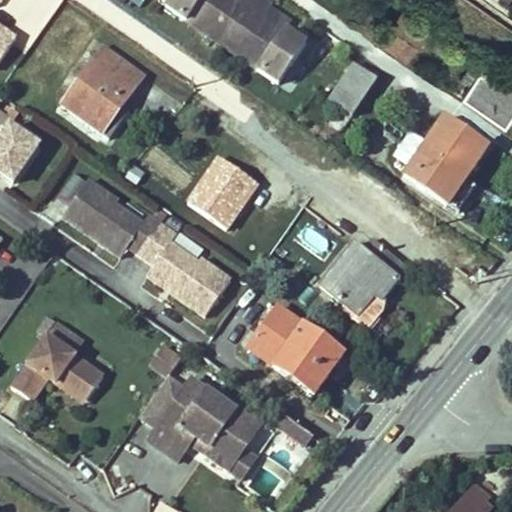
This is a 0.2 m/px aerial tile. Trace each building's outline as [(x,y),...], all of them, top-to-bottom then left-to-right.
[(222,47),(254,0),(170,0),(165,8),(222,47)] [(269,6),(259,0),(254,0),(222,47),(278,86),(306,47),(285,32),(264,18),(270,10),(271,8),(269,6)] [(290,24),(270,10),(264,18),(285,32),(290,24)] [(426,29),(401,13),(387,34),(382,42),(406,59),(426,29)] [(382,42),(387,34),(380,29),(375,38),(382,42)] [(103,49),(61,107),(97,133),(117,106),(122,109),(122,108),(144,78),(103,49)] [(0,57),(0,76),(7,81),(16,69),(0,57)] [(471,84),(480,70),(471,64),(461,78),(471,84)] [(376,82),(353,66),(328,102),(339,110),(328,126),(340,134),(376,82)] [(511,114),(511,88),(482,68),(480,70),(471,84),(462,97),(504,126),(511,114)] [(117,106),(97,133),(108,141),(128,113),(122,108),(122,109),(117,106)] [(17,178),(38,148),(10,129),(13,125),(0,115),(0,174),(4,169),(17,178)] [(488,150),(444,120),(404,178),(449,208),(467,181),(488,150)] [(404,173),(422,146),(406,135),(388,162),(404,173)] [(294,200),(238,162),(222,186),(278,224),(294,200)] [(4,169),(0,174),(0,176),(12,186),(17,178),(4,169)] [(477,188),(467,181),(449,208),(459,215),(477,188)] [(88,183),(62,219),(96,243),(101,237),(110,244),(105,250),(120,260),(127,250),(140,259),(162,229),(148,219),(143,227),(116,208),(118,204),(88,183)] [(176,239),(162,229),(140,259),(154,269),(146,279),(161,290),(166,283),(175,290),(170,296),(204,320),(230,284),(200,262),(197,266),(170,247),(176,239)] [(101,237),(96,243),(105,250),(110,244),(101,237)] [(354,245),(319,287),(344,307),(357,318),(369,303),(375,309),(397,282),(403,287),(413,275),(372,241),(363,252),(354,245)] [(166,283),(161,290),(170,296),(175,290),(166,283)] [(357,318),(344,307),(340,311),(365,332),(381,314),(375,309),(369,303),(357,318)] [(343,357),(277,310),(248,350),(314,398),(343,357)] [(53,323),(47,319),(37,334),(43,337),(53,323)] [(84,345),(56,326),(47,339),(74,358),(84,345)] [(47,339),(11,389),(32,404),(48,381),(55,386),(58,381),(87,402),(103,379),(74,358),(47,339)] [(168,380),(181,361),(162,349),(149,367),(168,380)] [(184,391),(168,380),(140,420),(156,431),(147,444),(177,465),(195,440),(208,450),(203,456),(230,475),(244,454),(256,437),(232,420),(239,410),(222,398),(219,402),(191,382),(184,391)] [(84,406),(87,402),(58,381),(55,386),(84,406)] [(263,427),(239,410),(232,420),(256,437),(263,427)] [(312,439),(284,418),(276,428),(304,449),(312,439)] [(190,447),(203,456),(208,450),(195,440),(190,447)] [(256,462),(244,454),(230,475),(242,483),(256,462)] [(473,486),(464,498),(480,511),(490,511),(492,510),(486,505),(490,500),(473,486)] [(480,511),(464,498),(451,511),(480,511)]
